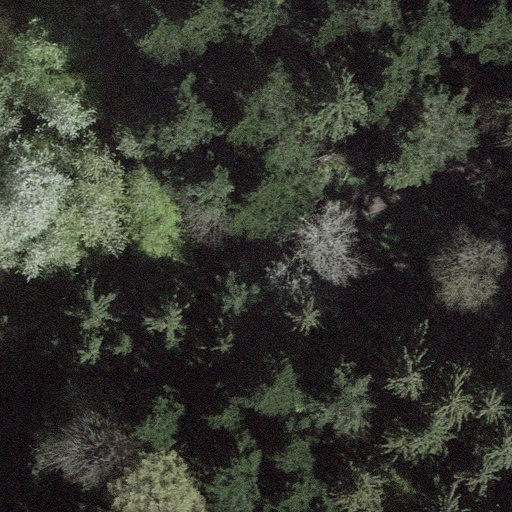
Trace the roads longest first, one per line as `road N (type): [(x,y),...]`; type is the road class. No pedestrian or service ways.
road 1 (track): [(511,166),(363,198),(243,241)]
road 2 (track): [(511,295),(243,241)]
road 3 (track): [(243,241),(126,242),(0,258)]
